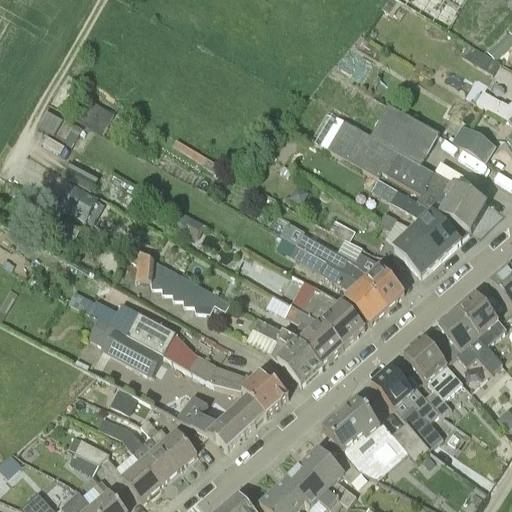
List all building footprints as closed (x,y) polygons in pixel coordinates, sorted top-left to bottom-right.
[(449,37),(471,0),(391,0),(390,2),(396,6),(401,8),(449,37)] [(390,2),(390,1),(382,13),(388,17),(396,6),(390,2)] [(511,38),(509,36),(502,43),(510,50),(511,47),(511,38)] [(500,68),(468,49),(461,60),(492,80),(500,68)] [(496,65),(503,58),(495,50),(488,56),(496,65)] [(511,107),(509,109),(484,95),(476,108),(509,126),(509,127),(511,124),(511,107)] [(102,138),(113,119),(85,101),(73,120),(102,138)] [(422,201),(435,179),(421,171),(439,140),(389,112),(372,142),(346,127),(329,155),(379,184),(382,178),(422,201)] [(62,125),(45,115),(36,131),(53,141),(62,125)] [(71,151),(82,132),(64,122),(54,141),(71,151)] [(483,167),(493,150),(461,130),(450,147),(483,167)] [(212,175),(228,183),(231,176),(216,168),(212,175)] [(64,178),(91,194),(97,184),(70,169),(64,178)] [(292,175),(283,169),(279,175),(288,181),(292,175)] [(487,209),(453,189),(435,179),(422,201),(418,209),(470,238),(487,209)] [(470,238),(418,209),(379,184),(372,196),(421,226),(412,234),(441,265),(470,238)] [(56,209),(86,227),(99,206),(69,188),(56,209)] [(192,223),(177,214),(169,229),(184,237),(192,223)] [(390,237),(397,225),(385,216),(377,229),(390,237)] [(66,224),(59,238),(73,246),(81,232),(66,224)] [(349,247),(355,237),(335,225),(330,235),(349,247)] [(360,258),(356,267),(289,229),(282,242),(362,289),(386,314),(404,298),(379,270),(376,267),(360,258)] [(421,283),(441,265),(412,234),(393,252),(421,283)] [(369,330),(386,314),(362,289),(282,242),(275,253),(350,297),(344,302),(369,330)] [(138,269),(139,258),(129,253),(125,264),(138,269)] [(151,288),(151,264),(139,258),(138,269),(137,286),(151,288)] [(163,293),(162,270),(151,264),(151,288),(151,294),(163,293)] [(174,299),(173,276),(162,270),(163,293),(163,299),(174,299)] [(511,313),(511,273),(510,271),(490,288),(511,313)] [(184,305),(183,281),(173,276),(174,299),(174,305),(184,305)] [(196,311),(195,288),(183,281),(184,305),(184,311),(196,311)] [(230,309),(220,302),(221,302),(195,288),(196,311),(196,318),(211,317),(215,311),(225,316),(230,309)] [(365,334),(340,306),(316,293),(303,316),(320,328),(343,353),(365,334)] [(462,321),(481,343),(500,328),(476,300),(458,316),(462,321)] [(320,328),(303,316),(292,310),(285,322),(309,336),(298,345),(298,346),(322,373),(343,353),(320,328)] [(137,322),(136,321),(128,316),(118,336),(163,363),(176,339),(140,318),(137,322)] [(481,343),(462,321),(458,316),(424,344),(447,371),(458,362),(466,372),(477,363),(491,379),(503,368),(495,359),(486,349),(487,349),(481,343)] [(298,346),(298,345),(283,337),(259,323),(246,346),(270,360),(277,364),(302,391),(322,373),(298,346)] [(114,334),(96,324),(86,342),(104,352),(114,334)] [(163,363),(118,336),(115,334),(103,357),(152,383),(163,363)] [(447,371),(424,344),(404,361),(426,388),(432,384),(456,412),(471,398),(447,371)] [(289,403),(263,375),(253,384),(245,381),(217,371),(197,359),(189,374),(189,377),(216,393),(240,397),(247,403),(241,409),(265,422),(266,422),(267,423),(289,403)] [(428,429),(439,419),(415,392),(411,395),(391,372),(372,389),(400,422),(412,412),(418,419),(424,426),(428,429)] [(107,397),(113,400),(117,392),(111,389),(107,397)] [(452,414),(435,395),(426,403),(439,419),(442,423),(452,414)] [(129,421),(137,405),(117,396),(110,410),(129,421)] [(241,409),(221,428),(219,429),(201,422),(212,407),(199,397),(178,425),(228,456),(265,422),(241,409)] [(367,445),(381,433),(357,405),(322,434),(331,444),(358,477),(362,478),(378,485),(386,477),(369,469),(366,465),(376,456),(367,445)] [(511,416),(509,414),(497,425),(508,436),(511,432),(511,416)] [(418,419),(406,429),(429,455),(446,440),(428,429),(424,426),(418,419)] [(122,446),(132,437),(103,422),(97,433),(97,435),(122,446)] [(197,459),(176,435),(168,441),(161,433),(158,436),(149,424),(141,430),(151,442),(150,442),(178,475),(197,459)] [(429,455),(406,429),(393,441),(415,467),(429,455)] [(178,475),(150,442),(142,449),(132,438),(131,439),(122,446),(139,466),(160,491),(178,475)] [(99,470),(110,459),(82,444),(81,445),(74,442),(68,454),(75,456),(99,470)] [(351,489),(362,478),(358,477),(331,444),(319,455),(302,471),(328,497),(342,509),(346,511),(348,511),(357,501),(339,489),(344,483),(351,489)] [(93,480),(99,470),(75,456),(69,467),(93,480)] [(0,472),(0,474),(7,484),(22,470),(13,460),(0,472)] [(142,507),(160,491),(139,466),(121,482),(142,507)] [(322,511),(340,511),(342,509),(328,497),(302,471),(283,490),(304,511),(315,511),(319,509),(322,511)] [(91,511),(122,511),(100,485),(92,491),(101,502),(91,511)] [(260,511),(304,511),(283,490),(260,511)] [(51,511),(38,497),(21,511),(51,511)] [(91,511),(80,497),(63,511),(91,511)] [(249,511),(239,500),(225,511),(249,511)]
